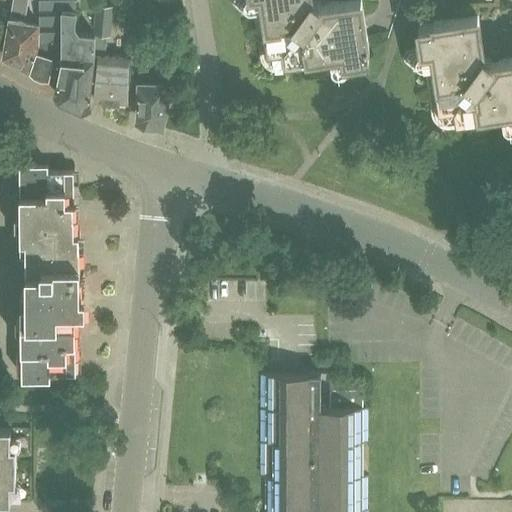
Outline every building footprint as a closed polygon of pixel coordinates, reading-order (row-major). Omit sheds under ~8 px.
[(24,22),(25,15),(19,14),(20,0),(11,0),(3,56),(17,63),(17,66),(23,69),(26,67),(30,70),(39,43),(39,42),(39,24),(24,22)] [(61,61),(55,91),(59,99),(83,109),(91,106),(94,68),(95,34),(95,32),(93,32),(94,30),(79,29),(74,21),(74,11),(74,0),(38,0),(39,24),(39,42),(53,42),(62,42),(61,61)] [(231,0),(232,2),(233,3),(235,5),(237,6),(252,3),(260,57),(261,59),(262,63),(264,65),(266,67),(270,69),(274,70),(279,70),(330,62),(332,74),(333,77),(334,78),(336,80),(338,81),(340,80),(343,80),(345,78),(346,76),(344,60),(368,57),(366,51),(368,50),(361,0),(341,0),(325,3),(325,0),(231,0)] [(94,30),(93,32),(95,32),(95,34),(110,36),(113,5),(96,4),(94,30)] [(511,55),(497,58),(496,52),(489,46),(482,47),(477,13),(433,20),(433,24),(418,25),(420,48),(409,49),(406,50),(404,51),(403,54),(404,57),(404,59),(406,60),(408,62),(410,62),(423,60),(429,108),(431,117),(433,119),(435,122),(438,124),(440,125),(443,126),(448,127),(501,119),(502,127),(503,132),(505,135),(507,137),(510,138),(511,137),(511,55)] [(39,42),(39,43),(30,70),(33,75),(41,78),(48,79),(52,60),(53,42),(39,42)] [(129,56),(99,54),(95,99),(127,101),(129,56)] [(170,100),(169,57),(158,58),(159,73),(162,76),(163,83),(139,82),(137,117),(140,119),(142,121),(144,123),(147,124),(150,123),(151,124),(161,127),(163,123),(163,120),(163,117),(164,117),(165,114),(166,104),(167,100),(170,100)] [(52,377),(52,370),(78,369),(76,277),(81,277),(80,232),(75,232),(74,169),(48,170),(48,163),(19,163),(21,240),(26,239),(27,300),(22,300),(23,368),(23,377),(52,377)] [(369,511),(369,406),(321,406),(321,372),(298,372),(260,372),(260,509),(281,509),(280,511),(369,511)] [(0,499),(12,500),(12,482),(18,482),(18,445),(12,445),(12,427),(0,426),(0,499)]
